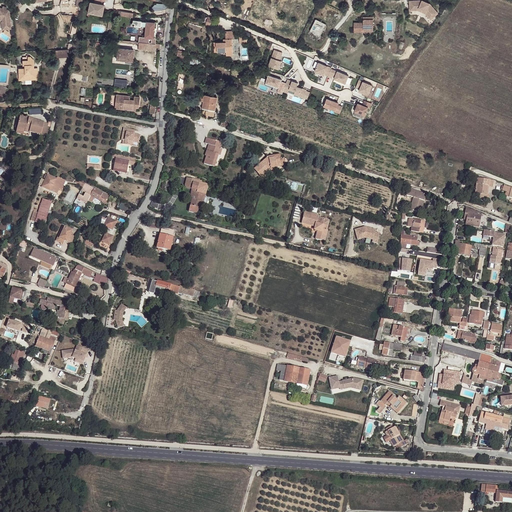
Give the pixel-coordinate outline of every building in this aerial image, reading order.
[(438,13),(430,4),(422,1),(410,1),(410,11),(418,10),(419,9),(426,11),(425,13),(431,20),(438,13)] [(90,2),(88,13),(102,16),(104,5),(90,2)] [(0,19),(1,20),(2,20),(2,23),(1,23),(2,30),(11,29),(9,10),(6,10),(2,8),(0,7),(0,19)] [(373,29),(373,20),(375,20),(375,18),(373,18),(373,19),(363,19),(363,23),(354,23),(354,32),(364,32),(364,29),(373,29)] [(320,36),(326,23),(315,19),(309,31),(320,36)] [(155,44),(156,38),(152,38),(152,34),(154,34),(154,23),(146,22),(146,21),(141,20),(141,21),(133,20),(133,23),(132,23),(131,24),(131,25),(132,26),(145,27),(144,37),(139,37),(138,42),(139,42),(155,44)] [(233,55),(232,39),(235,39),(234,31),(225,32),(226,39),(223,39),(223,42),(214,42),(214,52),(226,52),(227,56),(233,55),(233,60),(240,60),(239,55),(233,55)] [(139,45),(138,50),(155,51),(155,48),(160,48),(160,45),(155,44),(139,42),(139,45)] [(118,48),(116,60),(133,61),(134,50),(118,48)] [(56,50),(56,58),(69,57),(68,50),(56,50)] [(25,78),(25,80),(32,80),(32,78),(34,78),(36,80),(38,78),(37,68),(34,68),(34,59),(31,57),(28,57),(28,55),(26,56),(26,57),(23,57),(23,65),(25,65),(25,68),(19,68),(19,74),(21,74),(21,78),(25,78)] [(317,63),(314,72),(346,83),(349,73),(317,63)] [(115,79),(114,87),(126,88),(127,81),(115,79)] [(358,79),(353,91),(367,96),(372,84),(358,79)] [(215,111),(218,98),(198,94),(197,100),(204,101),(203,109),(215,111)] [(116,95),(115,105),(123,106),(122,109),(136,111),(136,108),(139,108),(140,98),(134,97),(134,100),(130,100),(124,99),(124,96),(116,95)] [(342,107),(338,105),(338,103),(327,99),(324,106),(335,111),(335,112),(340,114),(342,107)] [(365,116),(368,107),(370,108),(372,103),(364,100),(362,105),(358,103),(355,112),(365,116)] [(17,128),(16,130),(29,133),(29,132),(41,135),(43,122),(20,117),(17,128)] [(47,136),(49,128),(48,127),(48,124),(43,122),(41,135),(47,136)] [(123,140),(122,144),(130,146),(131,140),(139,141),(140,135),(134,134),(135,131),(124,129),(123,133),(126,134),(125,140),(123,140)] [(220,156),(222,149),(221,148),(222,143),(206,138),(205,143),(209,145),(211,145),(209,152),(207,151),(205,156),(207,156),(204,164),(214,167),(218,155),(220,156)] [(115,165),(113,171),(127,174),(128,167),(129,161),(116,158),(117,155),(113,154),(112,158),(116,159),(115,163),(114,163),(113,165),(115,165)] [(129,161),(128,167),(130,167),(130,165),(134,166),(136,159),(117,155),(116,158),(129,161)] [(286,166),(284,159),(281,160),(280,155),(274,156),(275,158),(269,159),(267,158),(254,169),(261,177),(270,170),(271,169),(286,166)] [(43,187),(42,187),(57,194),(59,189),(63,180),(58,177),(57,180),(46,174),(44,178),(46,179),(45,181),(43,187)] [(205,198),(207,187),(207,185),(206,185),(201,183),(202,182),(187,178),(185,185),(185,186),(186,187),(187,187),(192,189),(193,189),(191,196),(194,197),(193,200),(192,200),(191,206),(190,206),(189,212),(194,213),(196,213),(197,213),(197,212),(198,209),(200,209),(203,197),(205,198)] [(492,188),(493,181),(477,178),(475,194),(480,194),(479,198),(487,199),(489,187),(492,188)] [(77,198),(86,204),(88,201),(92,203),(95,198),(102,202),(102,203),(104,204),(106,201),(107,202),(110,197),(85,184),(81,191),(86,193),(83,197),(79,194),(77,198)] [(511,187),(504,185),(503,186),(502,186),(501,190),(502,190),(502,191),(505,192),(504,196),(511,198),(511,187)] [(420,213),(426,194),(409,188),(407,195),(414,197),(409,211),(413,212),(414,210),(420,213)] [(33,211),(30,220),(44,225),(51,201),(43,199),(38,213),(33,211)] [(298,219),(302,203),(297,202),(293,218),(298,219)] [(127,212),(128,208),(125,207),(125,205),(121,204),(119,209),(127,212)] [(479,227),(481,215),(478,214),(478,212),(466,208),(464,217),(467,217),(466,220),(465,225),(479,227)] [(323,225),(324,219),(318,218),(319,216),(304,213),(302,223),(316,226),(315,230),(318,231),(316,240),(325,242),(327,231),(327,230),(328,226),(323,225)] [(109,228),(102,242),(109,245),(116,230),(113,228),(117,222),(108,218),(107,219),(106,219),(105,220),(102,219),(100,224),(109,228)] [(423,233),(425,221),(409,218),(408,226),(412,227),(411,231),(423,233)] [(58,237),(56,241),(63,244),(65,241),(72,244),(75,237),(71,235),(73,231),(64,227),(59,238),(58,237)] [(377,243),(380,233),(375,232),(376,230),(365,227),(355,230),(358,240),(365,238),(373,240),(372,242),(377,243)] [(170,251),(175,231),(169,230),(169,231),(161,229),(157,248),(158,249),(163,250),(170,251)] [(503,235),(494,233),(495,231),(484,230),(483,236),(493,238),(492,245),(503,247),(505,235),(503,235)] [(416,242),(417,237),(405,235),(406,231),(402,231),(401,235),(401,243),(406,244),(418,245),(419,242),(416,242)] [(475,254),(476,250),(471,249),(471,246),(460,244),(460,241),(455,240),(453,253),(470,256),(470,254),(471,255),(471,257),(476,258),(477,254),(475,254)] [(485,256),(487,249),(485,249),(486,245),(480,244),(480,247),(479,255),(485,256)] [(503,249),(503,248),(494,247),(492,257),(490,256),(489,263),(495,264),(495,263),(500,264),(503,249)] [(34,248),(30,256),(53,266),(57,259),(34,248)] [(408,264),(410,254),(407,253),(407,254),(404,253),(404,250),(401,249),(399,259),(399,271),(401,271),(401,275),(406,276),(407,271),(408,264)] [(72,272),(66,284),(75,288),(79,280),(82,274),(85,275),(85,276),(90,278),(91,276),(93,272),(77,265),(75,270),(74,270),(73,272),(72,272)] [(94,280),(93,282),(105,287),(108,279),(97,274),(95,277),(94,280)] [(38,285),(39,287),(44,288),(45,287),(47,282),(41,279),(38,285)] [(195,290),(180,286),(179,287),(157,281),(157,282),(152,280),(149,292),(154,294),(154,292),(167,296),(169,291),(177,294),(178,294),(181,295),(181,293),(193,297),(195,290)] [(404,287),(405,283),(397,282),(396,286),(395,286),(393,294),(403,295),(404,287)] [(13,288),(10,297),(14,298),(21,300),(23,295),(21,294),(22,291),(13,288)] [(41,299),(39,305),(41,305),(41,307),(41,308),(41,309),(42,310),(44,311),(45,310),(46,310),(47,309),(47,308),(54,310),(56,305),(60,306),(59,311),(58,311),(56,318),(60,319),(59,323),(59,324),(64,325),(65,321),(67,321),(70,309),(67,309),(64,308),(65,305),(61,305),(62,301),(48,298),(47,301),(45,301),(46,300),(41,299)] [(402,314),(404,300),(390,298),(389,306),(393,307),(392,316),(399,317),(399,313),(402,314)] [(122,320),(123,313),(127,308),(121,304),(117,311),(115,321),(118,328),(124,326),(122,320)] [(461,322),(462,311),(449,309),(447,320),(450,320),(449,322),(460,323),(460,326),(465,327),(466,327),(466,324),(463,323),(461,322)] [(484,318),(484,312),(472,310),(471,314),(470,314),(469,323),(481,325),(483,318),(484,318)] [(500,337),(502,326),(492,324),(492,323),(489,322),(488,330),(486,339),(493,340),(494,336),(500,337)] [(408,339),(410,328),(394,325),(392,335),(401,337),(400,341),(405,342),(406,338),(408,339)] [(50,336),(52,332),(43,329),(41,332),(46,334),(44,338),(49,340),(50,336)] [(474,337),(475,335),(471,334),(463,332),(459,331),(457,339),(461,340),(469,342),(469,343),(475,344),(476,338),(474,337)] [(41,332),(36,346),(49,351),(51,348),(51,346),(53,346),(56,338),(50,336),(49,340),(44,338),(46,334),(41,332)] [(345,357),(350,342),(336,337),(331,353),(345,357)] [(401,351),(402,344),(394,343),(394,344),(390,344),(390,343),(384,342),(383,345),(380,344),(379,350),(382,350),(382,354),(387,355),(392,356),(393,349),(401,351)] [(455,354),(457,347),(443,344),(442,349),(442,350),(455,354)] [(493,353),(494,346),(486,345),(485,351),(493,353)] [(62,351),(63,359),(72,357),(76,359),(84,362),(88,350),(77,346),(75,350),(73,350),(62,351)] [(479,361),(481,354),(457,347),(455,354),(479,361)] [(12,368),(18,371),(24,352),(16,350),(14,355),(12,354),(10,361),(14,362),(12,368)] [(308,359),(288,353),(287,356),(286,356),(285,357),(295,360),(295,359),(307,363),(308,359)] [(485,381),(491,360),(492,357),(481,354),(479,361),(477,366),(475,365),(474,368),(473,370),(472,371),(473,373),(474,374),(475,375),(478,375),(479,375),(478,379),(485,381)] [(382,371),(384,363),(375,361),(375,360),(368,358),(367,359),(358,357),(356,366),(382,371)] [(498,374),(501,363),(491,360),(485,381),(503,386),(504,379),(500,378),(500,377),(500,375),(499,374),(498,374)] [(285,381),(287,366),(278,364),(277,371),(281,371),(280,380),(285,381)] [(306,389),(310,370),(287,366),(285,381),(298,383),(297,387),(306,389)] [(459,382),(460,373),(444,370),(444,375),(443,376),(440,376),(439,384),(452,386),(453,381),(459,382)] [(422,390),(425,374),(405,371),(404,373),(402,373),(401,377),(404,377),(403,380),(418,382),(417,388),(422,390)] [(478,379),(479,375),(478,375),(475,375),(474,374),(473,373),(471,380),(470,385),(471,386),(472,381),(483,385),(485,381),(478,379)] [(325,382),(327,377),(321,374),(318,380),(325,382)] [(360,390),(363,381),(354,379),(342,381),(342,382),(343,383),(339,384),(339,382),(338,376),(329,378),(331,390),(340,388),(340,386),(343,386),(344,389),(351,388),(360,390)] [(0,380),(0,384),(22,391),(23,387),(0,380)] [(453,390),(454,383),(458,384),(459,382),(453,381),(452,386),(439,384),(438,388),(453,390)] [(403,407),(406,403),(399,396),(397,399),(393,396),(394,395),(389,391),(381,401),(385,405),(386,404),(388,402),(391,405),(390,407),(395,411),(400,405),(403,407)] [(511,404),(511,396),(510,396),(510,392),(500,393),(501,406),(511,404)] [(38,400),(37,405),(48,409),(49,403),(38,400)] [(458,413),(460,406),(441,400),(439,406),(443,406),(446,407),(445,409),(442,409),(440,418),(450,421),(450,418),(451,417),(456,418),(457,413),(458,413)] [(385,406),(380,402),(379,401),(376,404),(380,407),(383,410),(386,407),(385,406)] [(400,405),(395,411),(397,414),(403,407),(400,405)] [(507,430),(510,420),(493,415),(482,412),(481,412),(478,422),(507,430)] [(403,441),(395,426),(393,428),(391,426),(386,429),(387,431),(385,432),(388,436),(384,438),(386,442),(390,440),(394,447),(397,445),(399,449),(409,443),(406,439),(403,441)] [(498,486),(482,484),(481,491),(485,492),(485,494),(488,494),(488,492),(495,493),(495,489),(498,489),(498,486)] [(496,502),(502,502),(502,497),(511,498),(511,492),(497,490),(496,502)]
